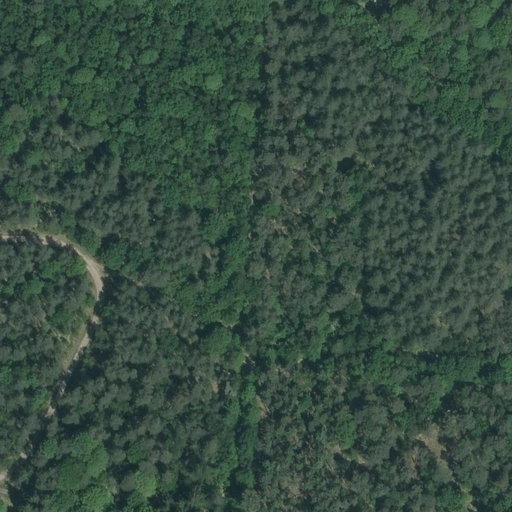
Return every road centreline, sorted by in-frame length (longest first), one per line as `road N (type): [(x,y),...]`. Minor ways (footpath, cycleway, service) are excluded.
road 1 (track): [(264,0),(241,341),(247,360),(230,497),(19,489),(8,511)]
road 2 (track): [(0,238),(51,241),(107,276),(19,489)]
road 3 (track): [(247,360),(437,355),(511,372)]
road 4 (track): [(0,182),(115,0)]
road 5 (track): [(107,276),(192,309),(241,341)]
road 6 (track): [(440,93),(333,0)]
